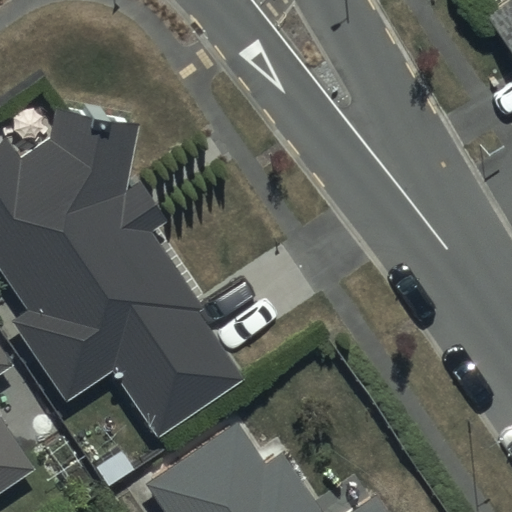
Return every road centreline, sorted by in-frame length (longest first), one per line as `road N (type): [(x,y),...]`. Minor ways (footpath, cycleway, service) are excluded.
road 1 (residential): [(418,206),(301,119),(219,0)]
road 2 (residential): [(330,0),(371,74),(418,206)]
road 3 (residential): [(511,342),(443,242)]
